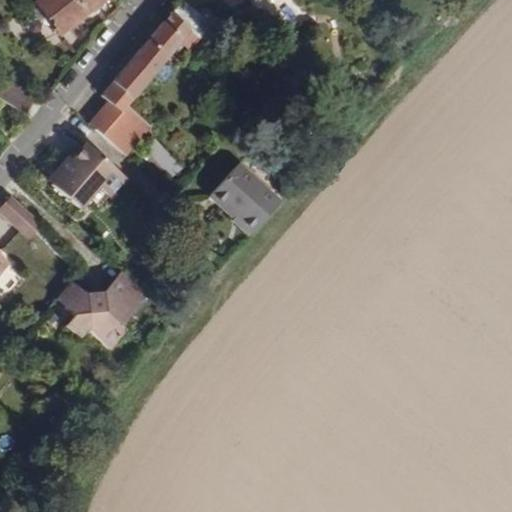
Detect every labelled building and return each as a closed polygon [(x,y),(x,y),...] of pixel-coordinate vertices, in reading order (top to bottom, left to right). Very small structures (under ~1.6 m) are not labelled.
[(64,38),(104,0),(52,0),(39,14),(64,38)] [(190,25),(172,14),(195,35),(215,51),(218,54),(231,39),(199,13),(190,25)] [(128,131),(134,124),(125,116),(195,35),(172,14),(101,98),(105,102),(116,110),(94,137),(122,161),(139,140),(128,131)] [(33,98),(0,79),(0,100),(23,114),(33,98)] [(116,110),(105,102),(83,127),(94,137),(116,110)] [(128,131),(139,140),(145,133),(134,124),(128,131)] [(163,174),(174,159),(149,140),(138,154),(163,174)] [(103,203),(119,183),(83,154),(48,197),(76,220),(95,196),(103,203)] [(243,238),(270,207),(229,172),(201,203),(243,238)] [(10,205),(3,213),(32,239),(39,231),(10,205)] [(32,239),(3,213),(0,217),(0,219),(28,243),(32,239)] [(0,279),(2,277),(17,259),(0,244),(0,279)] [(119,327),(143,298),(118,275),(98,299),(103,302),(95,311),(80,298),(64,318),(71,324),(64,332),(80,346),(87,336),(106,354),(124,331),(119,327)] [(80,298),(70,288),(54,309),(64,318),(80,298)]
